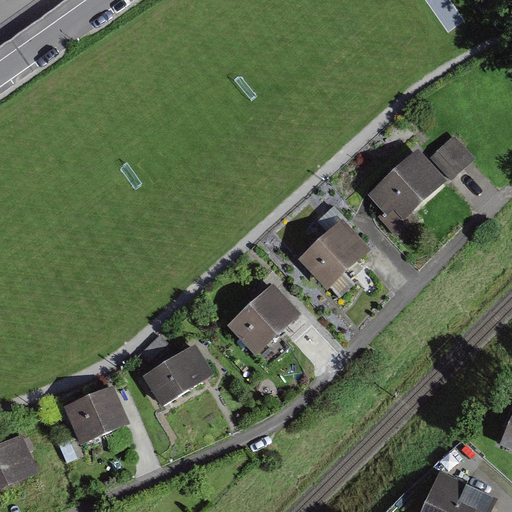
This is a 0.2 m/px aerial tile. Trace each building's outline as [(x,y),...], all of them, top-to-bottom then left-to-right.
[(474,161),(456,140),(438,155),(455,176),(474,161)] [(446,187),(416,155),(371,197),(391,218),(384,225),(393,235),(446,187)] [(364,255),(338,227),(295,267),(320,295),(364,255)] [(298,315),(272,287),(226,332),(252,359),(298,315)] [(194,349),(141,380),(158,409),(211,378),(194,349)] [(114,392),(62,413),(77,449),(128,428),(114,392)] [(511,418),(500,447),(511,451),(511,418)] [(22,438),(0,447),(0,493),(39,477),(22,438)] [(491,511),(495,503),(440,478),(424,511),(491,511)]
